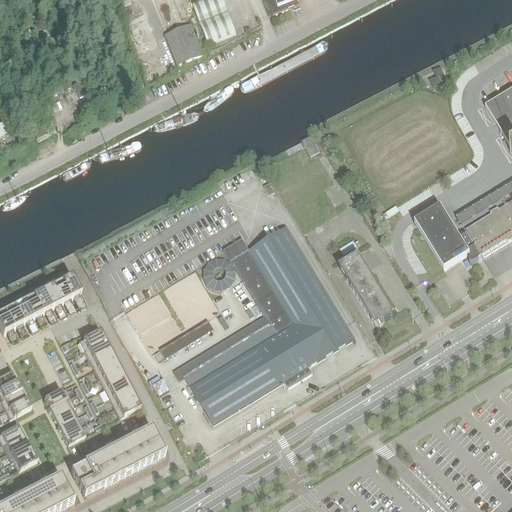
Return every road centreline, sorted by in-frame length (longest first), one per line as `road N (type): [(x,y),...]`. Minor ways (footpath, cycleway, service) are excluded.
road 1 (residential): [(0,190),(368,0)]
road 2 (tertiary): [(511,305),(178,509)]
road 3 (tertiary): [(198,511),(511,319)]
road 4 (residential): [(89,511),(178,464),(98,310)]
